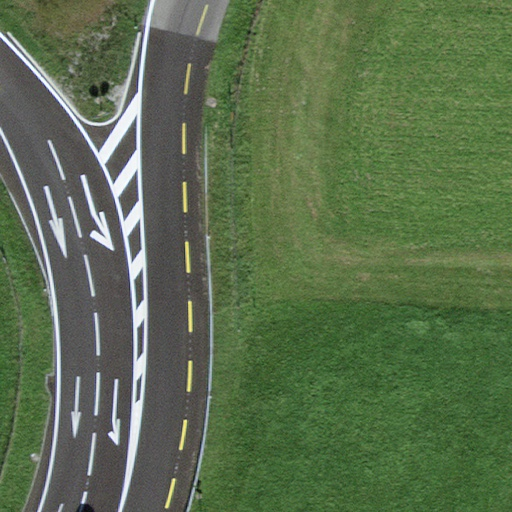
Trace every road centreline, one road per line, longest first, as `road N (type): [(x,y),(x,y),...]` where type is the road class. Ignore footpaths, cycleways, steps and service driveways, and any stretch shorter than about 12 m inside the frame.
road 1 (primary): [(117,379),(187,0)]
road 2 (trunk): [(0,83),(69,193),(117,379)]
road 3 (primary): [(100,511),(117,379)]
